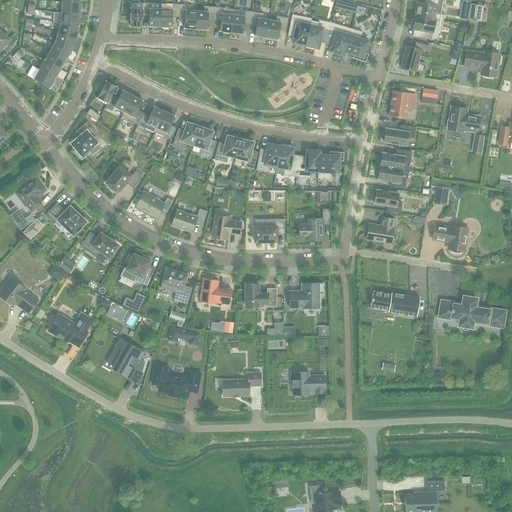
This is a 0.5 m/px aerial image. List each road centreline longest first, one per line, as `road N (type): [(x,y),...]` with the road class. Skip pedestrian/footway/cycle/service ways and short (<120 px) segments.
road 1 (residential): [(370,424),(204,430),(140,421),(0,338)]
road 2 (residential): [(346,250),(338,260),(192,256),(108,213),(43,142)]
road 3 (residential): [(362,141),(264,131),(174,104),(94,63)]
road 4 (residential): [(102,39),(214,42),(376,78)]
road 5 (residential): [(511,425),(370,424)]
road 6 (residential): [(511,97),(376,78)]
road 7 (residential): [(346,250),(476,273)]
